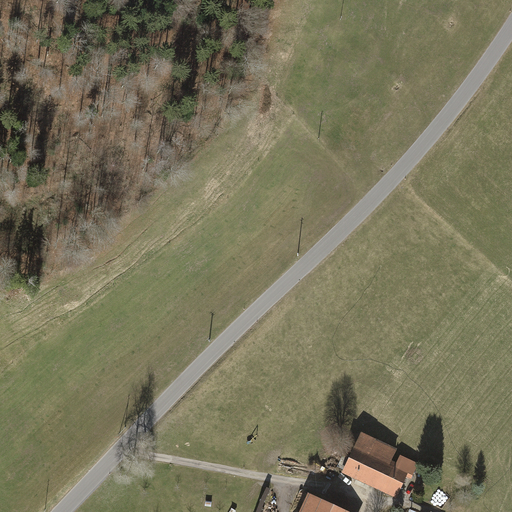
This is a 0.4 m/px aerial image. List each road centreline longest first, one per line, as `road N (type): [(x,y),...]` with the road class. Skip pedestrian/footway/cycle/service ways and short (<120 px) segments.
road 1 (tertiary): [(511,25),(391,181),(181,381),(60,511)]
road 2 (track): [(123,444),(429,511)]
